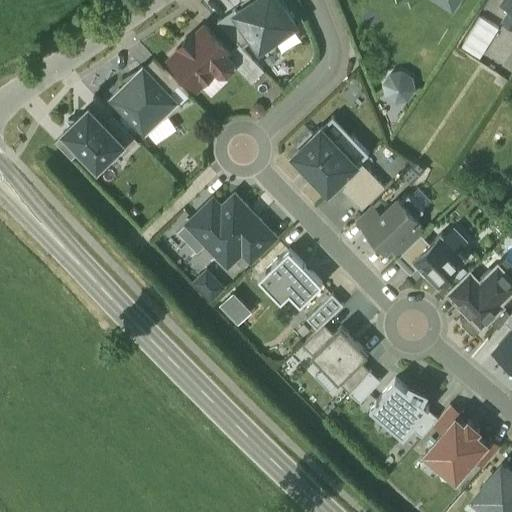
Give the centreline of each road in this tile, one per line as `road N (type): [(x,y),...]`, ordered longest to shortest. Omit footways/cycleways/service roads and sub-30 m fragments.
road 1 (tertiary): [(324,511),(144,336),(0,179)]
road 2 (residential): [(251,166),(395,311)]
road 3 (residential): [(158,0),(0,111)]
road 4 (residential): [(312,0),(333,59),(256,138)]
